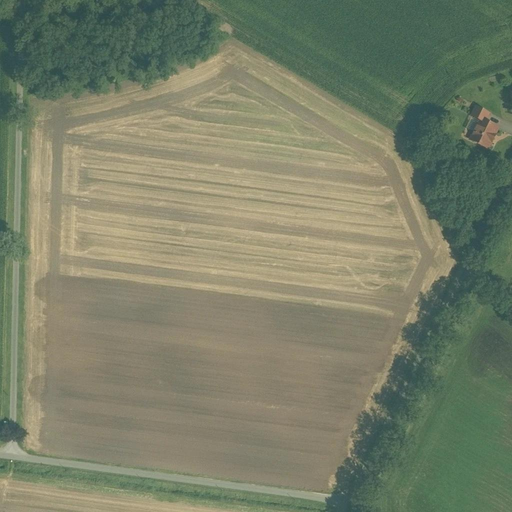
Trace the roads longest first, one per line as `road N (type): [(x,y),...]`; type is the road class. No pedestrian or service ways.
road 1 (unclassified): [(341,500),(511,152)]
road 2 (unclassified): [(0,453),(341,500)]
